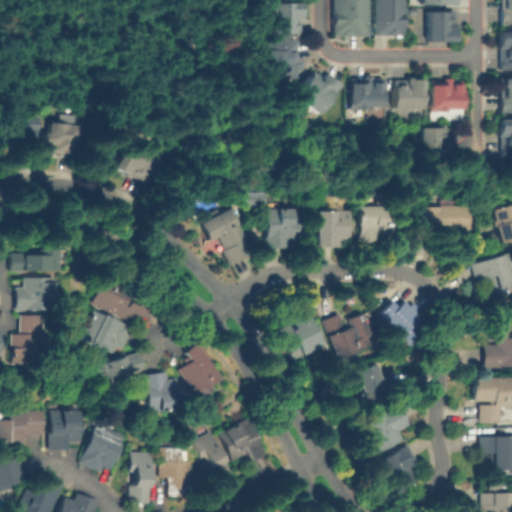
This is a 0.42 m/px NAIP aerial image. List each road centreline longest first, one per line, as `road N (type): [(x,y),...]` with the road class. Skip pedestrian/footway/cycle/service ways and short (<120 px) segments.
road 1 (residential): [(0,211),(100,231),(209,315),(321,511),(321,456),(299,411),(231,298),(167,239)]
road 2 (residential): [(209,315),(256,279),(287,271),(387,268),(428,287),(446,321),(432,415),(441,464),(435,486),(404,511)]
road 3 (residential): [(474,55),(337,53),(321,40),(320,0)]
road 4 (residential): [(167,239),(84,189),(0,176)]
road 5 (residential): [(475,174),(474,0)]
